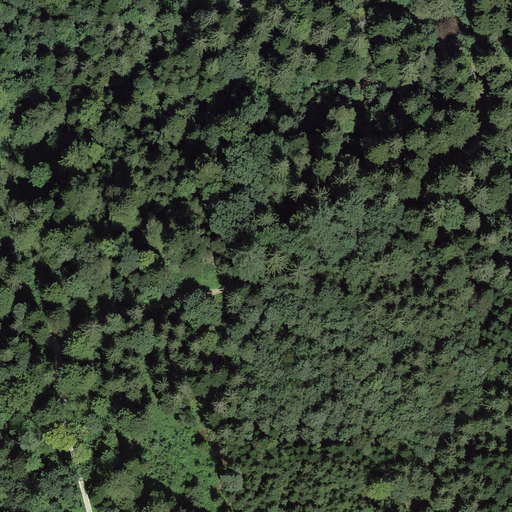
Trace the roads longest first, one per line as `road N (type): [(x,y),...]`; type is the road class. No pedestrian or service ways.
road 1 (track): [(52,331),(340,260),(397,227),(488,123)]
road 2 (unclassified): [(232,0),(377,13),(407,23),(446,47),(478,86),(488,123),(511,159)]
road 3 (track): [(90,511),(52,331)]
road 4 (track): [(511,93),(496,65),(453,24),(432,16),(407,23)]
